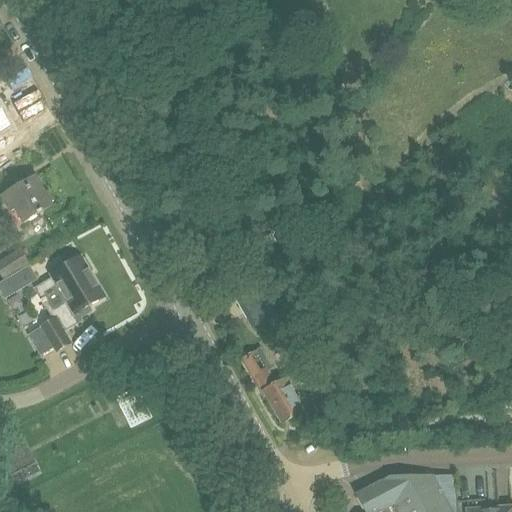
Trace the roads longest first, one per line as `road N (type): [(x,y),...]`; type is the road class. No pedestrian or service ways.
road 1 (tertiary): [(185,316),(6,0)]
road 2 (residential): [(290,492),(383,464),(511,458)]
road 3 (residential): [(185,316),(28,399),(0,404)]
road 4 (tertiary): [(290,492),(185,316)]
